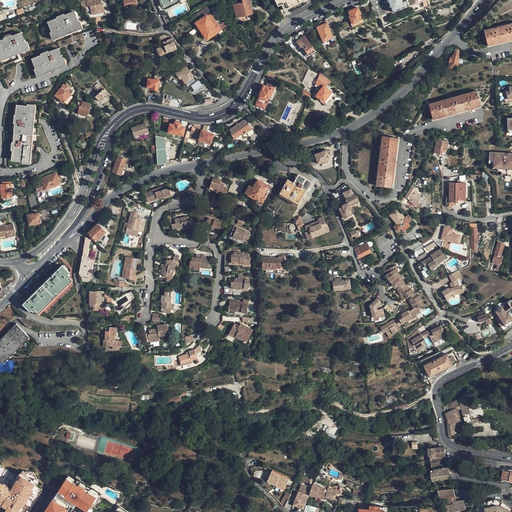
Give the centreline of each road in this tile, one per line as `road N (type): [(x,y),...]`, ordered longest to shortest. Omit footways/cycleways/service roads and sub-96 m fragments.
road 1 (residential): [(238,101),(270,134),(277,164),(303,164),(318,175),(360,272),(402,249)]
road 2 (residential): [(346,128),(349,175),(380,197),(396,189),(404,138),(483,112)]
road 3 (unclassified): [(511,458),(448,444),(435,397),(446,377),(511,345)]
road 4 (unclassified): [(482,0),(403,88),(346,128)]
road 5 (unclassified): [(346,128),(189,165)]
road 6 (residential): [(189,116),(223,97),(152,0)]
road 7 (secondary): [(18,260),(49,241),(71,213),(100,140)]
road 8 (unclassified): [(189,165),(119,191),(66,237)]
road 9 (residential): [(212,320),(216,251),(156,234)]
road 10 (unknown): [(435,397),(359,415),(343,403),(318,406)]
